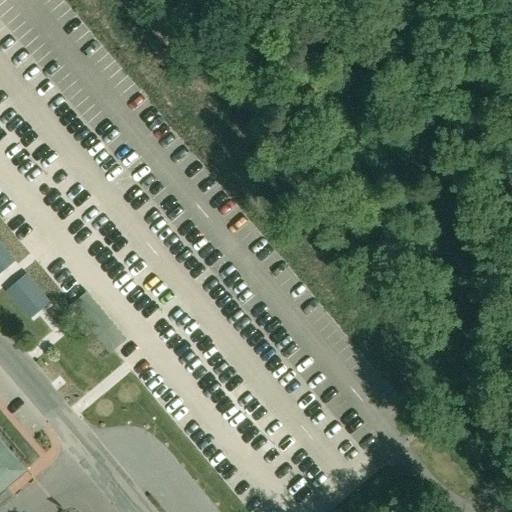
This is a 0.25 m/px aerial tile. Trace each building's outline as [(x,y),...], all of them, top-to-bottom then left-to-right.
[(0,234),(0,274),(2,277),(22,260),(0,234)] [(30,270),(10,286),(35,315),(42,309),(49,303),(54,299),(30,270)] [(124,339),(85,292),(68,306),(62,311),(101,358),(124,339)] [(64,343),(51,354),(75,384),(81,379),(93,370),(68,340),(64,343)] [(0,504),(10,496),(4,489),(28,469),(0,435),(0,504)]
